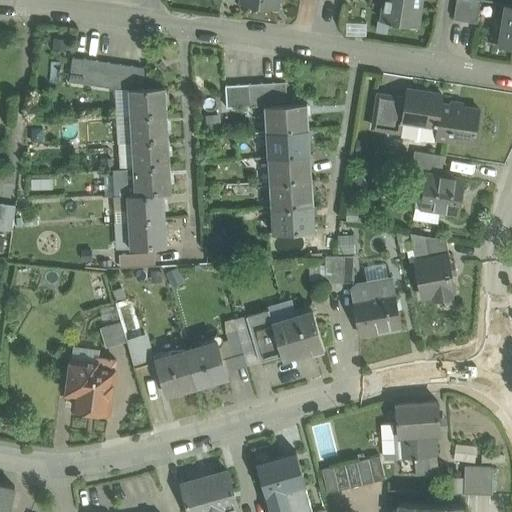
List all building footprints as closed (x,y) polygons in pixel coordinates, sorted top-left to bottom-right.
[(242,0),(242,3),(276,9),(277,0),(242,0)] [(418,0),(384,0),(382,20),(418,26),(420,9),(417,9),(418,0)] [(480,0),(456,0),(453,19),(477,23),(480,0)] [(511,4),(506,3),(500,45),(511,46),(511,4)] [(508,49),(490,46),(489,56),(507,58),(508,49)] [(85,59),(72,57),(69,81),(82,83),(85,59)] [(97,61),(85,59),(82,83),(94,85),(97,61)] [(109,62),(97,61),(94,85),(105,87),(109,62)] [(121,64),(109,62),(105,87),(116,88),(117,88),(121,64)] [(132,66),(121,64),(117,88),(124,89),(129,89),(132,66)] [(144,67),(132,66),(129,89),(145,88),(144,67)] [(273,82),(262,83),(263,105),(265,105),(275,104),(273,82)] [(286,82),(273,82),(275,104),(287,104),(286,82)] [(262,83),(250,84),(251,106),(263,105),(262,83)] [(238,84),(226,85),(227,107),(240,106),(238,84)] [(250,84),(238,84),(240,106),(251,106),(250,84)] [(145,88),(129,89),(131,115),(167,113),(166,86),(145,88)] [(116,88),(118,116),(131,115),(129,89),(124,89),(117,88),(116,88)] [(443,95),(407,90),(406,98),(402,123),(437,128),(440,104),(441,104),(443,95)] [(406,98),(380,94),(375,128),(401,132),(402,123),(406,98)] [(275,104),(265,105),(267,131),(309,128),(307,102),(287,104),(275,104)] [(441,104),(440,104),(437,128),(435,137),(475,143),(480,110),(441,104)] [(167,113),(131,115),(132,141),(169,139),(167,113)] [(131,115),(118,116),(119,142),(132,141),(131,115)] [(437,128),(402,123),(401,132),(402,132),(401,136),(434,141),(435,137),(437,128)] [(309,128),(267,131),(268,156),(310,153),(309,128)] [(169,139),(132,141),(134,167),(170,165),(169,139)] [(132,141),(119,142),(121,168),(134,167),(132,141)] [(444,155),(414,151),(412,166),(428,169),(427,173),(441,175),(444,155)] [(310,153),(268,156),(270,181),(312,179),(310,153)] [(121,168),(114,168),(115,196),(127,195),(127,194),(164,192),(172,191),(170,165),(134,167),(121,168)] [(427,173),(426,173),(421,208),(459,214),(464,179),(441,175),(427,173)] [(312,179),(270,181),(271,206),(314,204),(312,179)] [(164,192),(127,194),(127,195),(129,221),(165,218),(164,192)] [(114,196),(115,221),(129,221),(127,195),(115,196),(114,196)] [(15,205),(3,204),(0,225),(0,228),(12,230),(15,205)] [(314,204),(271,206),(273,233),(315,230),(314,204)] [(165,218),(129,221),(131,247),(167,245),(165,218)] [(131,247),(129,221),(115,221),(117,248),(131,247)] [(423,235),(411,232),(416,260),(428,258),(423,235)] [(446,239),(423,235),(428,258),(447,254),(447,255),(449,255),(446,239)] [(155,252),(120,254),(120,265),(155,264),(155,252)] [(428,258),(416,260),(423,297),(437,294),(437,298),(451,295),(450,291),(454,290),(447,255),(447,254),(428,258)] [(340,281),(340,255),(326,256),(327,282),(340,281)] [(353,255),(340,255),(340,281),(354,281),(353,255)] [(392,277),(357,283),(353,286),(354,295),(355,300),(354,300),(361,335),(378,332),(378,330),(401,326),(395,292),(392,277)] [(291,294),(267,301),(269,309),(271,317),(296,310),(291,294)] [(120,318),(126,340),(142,336),(131,297),(116,301),(120,318)] [(98,313),(101,323),(116,318),(113,309),(98,313)] [(296,310),(271,317),(269,309),(247,316),(260,361),(282,354),(283,358),(313,349),(313,352),(325,348),(313,310),(297,315),(296,310)] [(97,325),(104,347),(126,340),(120,318),(97,325)] [(238,330),(226,334),(234,359),(245,355),(238,330)] [(142,336),(126,340),(135,367),(150,362),(142,336)] [(218,341),(201,346),(187,350),(197,385),(228,376),(218,341)] [(187,350),(172,354),(155,359),(166,394),(197,385),(187,350)] [(97,362),(72,359),(67,394),(75,395),(73,406),(77,407),(76,409),(90,411),(90,408),(109,411),(116,359),(98,357),(97,362)] [(438,401),(396,404),(398,423),(384,424),(386,459),(400,458),(400,459),(414,458),(415,473),(430,472),(429,456),(437,455),(435,433),(440,432),(438,401)] [(296,452),(257,463),(267,497),(268,497),(305,486),(306,486),(296,452)] [(380,455),(322,469),(327,492),(385,479),(380,455)] [(493,466),(465,465),(464,493),(492,494),(493,466)] [(228,471),(182,484),(190,511),(232,511),(232,510),(238,508),(228,471)] [(461,476),(446,475),(446,491),(460,491),(461,476)] [(10,511),(15,486),(0,483),(0,511),(10,511)] [(312,511),(305,486),(268,497),(271,511),(312,511)] [(462,511),(463,505),(399,502),(398,511),(462,511)]
